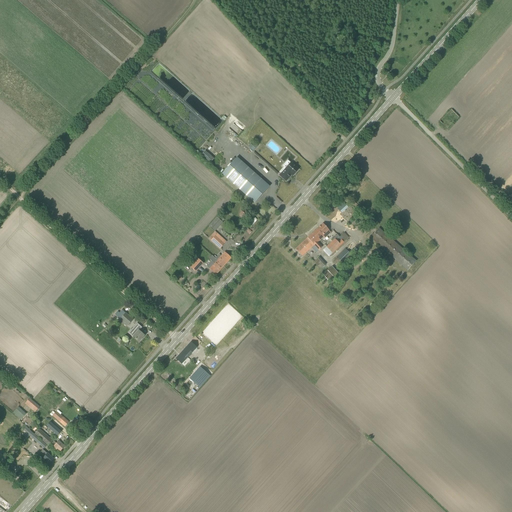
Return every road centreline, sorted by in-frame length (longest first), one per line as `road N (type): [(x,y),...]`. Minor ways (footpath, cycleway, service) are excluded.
road 1 (secondary): [(23,511),(392,98)]
road 2 (track): [(20,198),(193,0)]
road 3 (track): [(0,181),(173,334)]
road 4 (unclassified): [(511,216),(392,98)]
road 5 (secondary): [(392,98),(482,0)]
